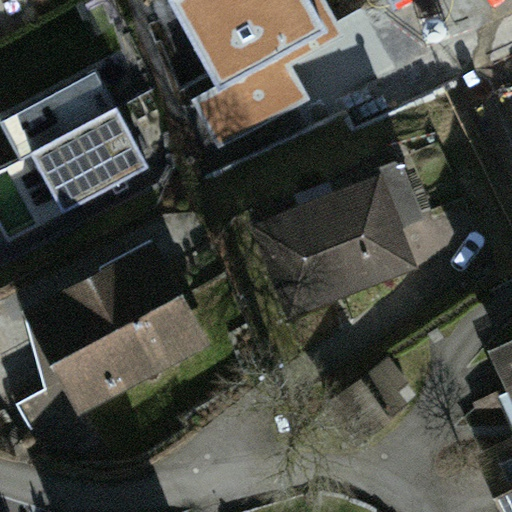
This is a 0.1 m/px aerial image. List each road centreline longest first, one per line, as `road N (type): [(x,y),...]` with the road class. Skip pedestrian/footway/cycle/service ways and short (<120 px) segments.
road 1 (residential): [(0,479),(103,497),(285,481),(383,497)]
road 2 (residential): [(383,497),(478,332),(511,319)]
